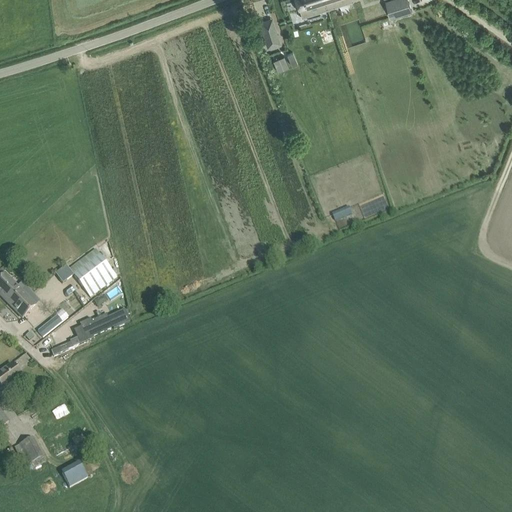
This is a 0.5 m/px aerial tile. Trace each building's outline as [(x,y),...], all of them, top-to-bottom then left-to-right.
[(295,0),(299,10),(307,8),(309,15),(321,11),(321,12),(328,10),(324,0),(295,0)] [(324,0),(328,10),(334,8),(334,7),(352,1),(352,2),(353,2),(352,0),(324,0)] [(408,0),(390,0),(386,1),(391,19),(412,12),(408,0)] [(276,31),(264,35),(268,47),(280,44),(276,31)] [(69,270),(75,277),(90,298),(117,278),(96,250),(69,270)] [(75,277),(69,270),(67,267),(56,275),(63,286),(75,277)] [(0,278),(0,295),(8,304),(21,291),(26,286),(21,282),(16,287),(12,283),(13,282),(8,287),(0,279),(2,278),(1,277),(0,278)] [(32,302),(21,291),(8,304),(9,303),(18,312),(17,313),(22,318),(35,306),(32,302)] [(93,302),(96,307),(107,301),(104,296),(93,302)] [(110,310),(113,323),(128,320),(125,307),(110,310)] [(38,332),(43,338),(68,318),(63,312),(38,332)] [(93,337),(112,328),(110,323),(106,315),(81,327),(73,330),(77,338),(69,341),(70,343),(72,349),(88,342),(94,339),(93,337)] [(62,346),(53,350),(55,355),(56,356),(64,352),(72,349),(70,343),(62,346)] [(12,364),(0,372),(0,385),(4,390),(21,377),(12,364)] [(0,410),(0,427),(8,422),(0,410)] [(43,457),(32,438),(19,445),(30,464),(43,457)] [(79,464),(62,474),(70,488),(87,478),(79,464)]
